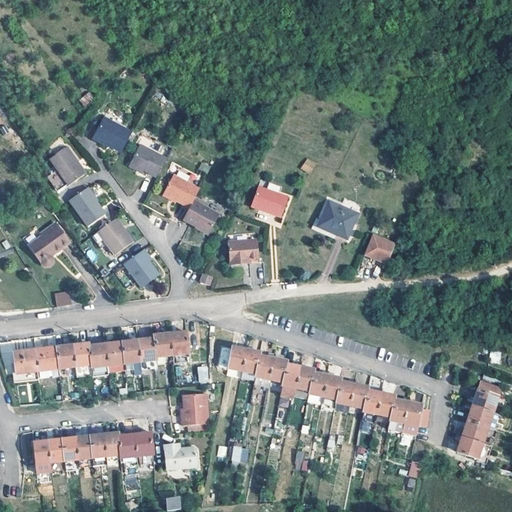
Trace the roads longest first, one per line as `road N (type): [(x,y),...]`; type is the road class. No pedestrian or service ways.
road 1 (residential): [(215,312),(247,298),(482,277),(511,264)]
road 2 (residential): [(441,393),(215,312)]
road 3 (residential): [(179,309),(0,327)]
road 4 (residential): [(179,309),(176,267),(108,176)]
road 5 (residential): [(7,428),(158,410)]
